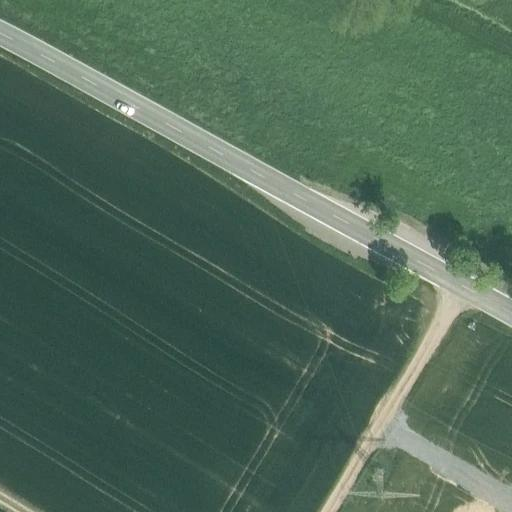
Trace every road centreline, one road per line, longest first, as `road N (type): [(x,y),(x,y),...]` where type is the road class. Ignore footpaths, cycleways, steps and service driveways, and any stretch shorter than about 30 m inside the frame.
road 1 (secondary): [(511,314),(0,34)]
road 2 (track): [(466,290),(334,511)]
